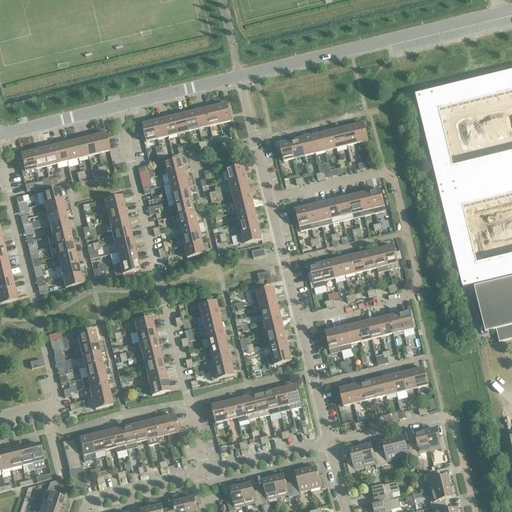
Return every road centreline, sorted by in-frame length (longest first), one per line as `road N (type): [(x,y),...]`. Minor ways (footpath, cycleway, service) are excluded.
road 1 (unclassified): [(239,76),(511,10)]
road 2 (residential): [(298,320),(411,292),(417,282),(394,179)]
road 3 (residential): [(156,268),(119,107)]
road 4 (residential): [(204,470),(167,316)]
road 5 (residential): [(34,304),(0,165)]
road 6 (residential): [(326,444),(442,416),(454,422)]
road 7 (residential): [(83,511),(87,501),(204,470)]
road 8 (residential): [(269,199),(382,172),(394,179)]
road 9 (residential): [(326,444),(298,320)]
road 10 (residential): [(269,199),(239,76)]
road 11 (residential): [(204,470),(326,444)]
road 12 (residential): [(298,320),(269,199)]
road 13 (unclassified): [(119,107),(239,76)]
road 14 (unclassified): [(0,135),(119,107)]
